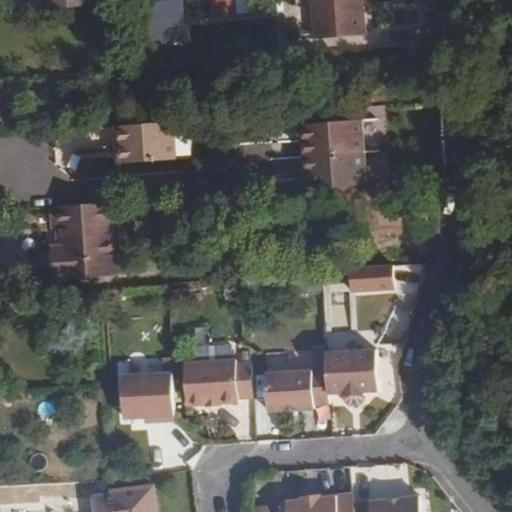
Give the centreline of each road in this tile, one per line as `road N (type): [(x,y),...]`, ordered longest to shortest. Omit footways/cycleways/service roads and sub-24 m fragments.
road 1 (residential): [(431,444),(424,370),(470,169),(437,0)]
road 2 (residential): [(431,444),(210,461),(211,511)]
road 3 (residential): [(234,176),(0,195)]
